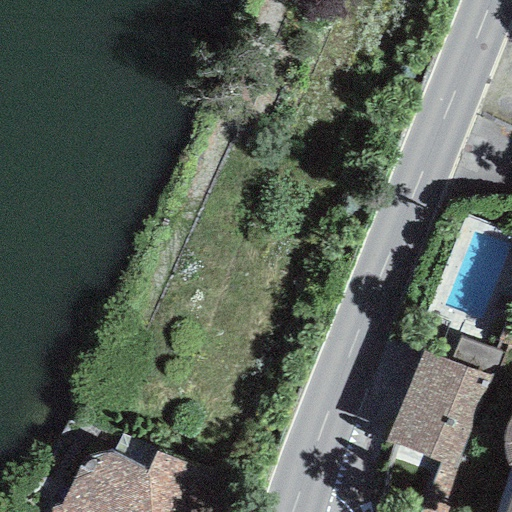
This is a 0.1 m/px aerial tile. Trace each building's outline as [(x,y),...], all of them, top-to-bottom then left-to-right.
[(459,336),(450,361),(491,377),(500,352),(459,336)] [(450,361),(422,350),(385,441),(439,465),(450,469),(455,456),(491,377),(450,361)] [(511,487),(504,511),(511,511),(511,414),(510,417),(505,429),(502,441),(504,452),(505,460),(507,467),(511,468),(511,487)] [(222,511),(233,475),(156,454),(148,472),(112,452),(103,451),(90,457),(80,466),(59,506),(50,509),(50,511),(222,511)] [(471,462),(455,456),(450,469),(439,465),(429,494),(457,504),(471,462)]
